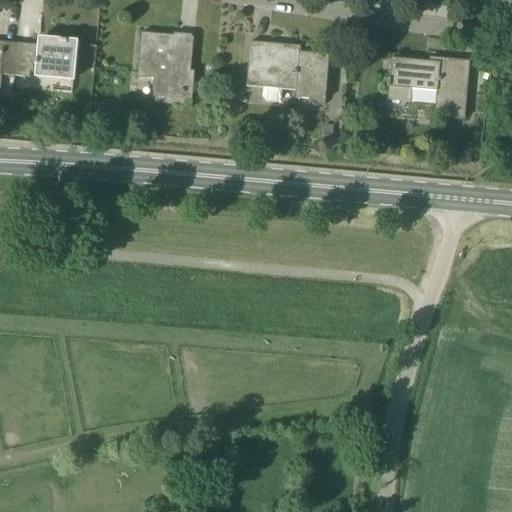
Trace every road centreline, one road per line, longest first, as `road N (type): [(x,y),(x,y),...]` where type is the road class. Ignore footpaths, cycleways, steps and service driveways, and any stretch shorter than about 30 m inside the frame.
road 1 (primary): [(0,163),(466,201)]
road 2 (unclassified): [(385,511),(413,348),(466,201)]
road 3 (residential): [(511,37),(228,0)]
